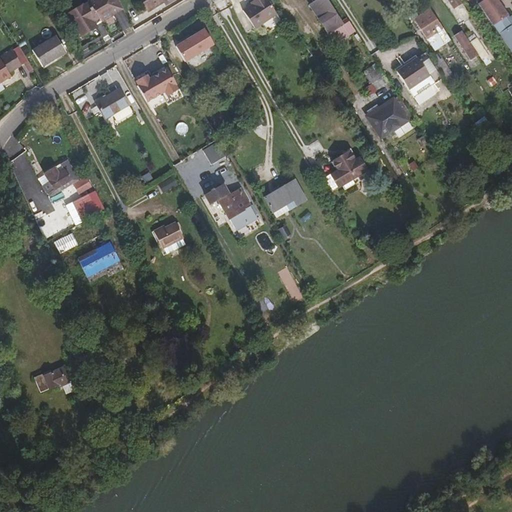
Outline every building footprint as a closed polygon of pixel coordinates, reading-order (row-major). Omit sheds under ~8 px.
[(116,0),(88,0),(66,11),(79,36),(98,27),(96,22),(121,9),(116,0)] [(140,0),(146,10),(161,2),(164,7),(174,1),(173,0),(140,0)] [(265,0),(253,0),(255,2),(251,5),(242,11),(254,29),(275,14),(265,0)] [(316,0),(310,4),(329,35),(343,26),(326,0),(316,0)] [(508,14),(498,0),(481,0),(478,3),(493,23),(499,20),(508,14)] [(511,52),(511,19),(508,14),(499,20),(504,27),(497,33),(511,52)] [(441,31),(433,18),(419,27),(433,48),(448,39),(442,30),(441,31)] [(472,42),(462,28),(455,33),(464,46),(472,42)] [(186,65),(210,51),(214,49),(205,34),(176,51),(185,66),(186,65)] [(32,53),(40,69),(65,55),(57,39),(32,53)] [(471,57),(479,52),(472,42),(464,46),(471,57)] [(20,67),(12,51),(0,58),(0,83),(9,78),(8,74),(20,67)] [(451,73),(437,52),(429,57),(444,78),(451,73)] [(396,72),(417,58),(416,56),(395,69),(396,72)] [(429,77),(417,58),(396,72),(408,90),(429,77)] [(178,88),(165,66),(146,77),(144,73),(132,80),(145,102),(163,92),(165,96),(178,88)] [(97,106),(99,110),(106,123),(108,126),(119,120),(133,112),(122,92),(97,106)] [(411,116),(397,95),(391,100),(405,121),(411,116)] [(405,121),(391,100),(365,117),(379,138),(392,129),(405,121)] [(106,123),(99,110),(91,114),(99,127),(106,123)] [(136,119),(133,112),(119,120),(122,127),(136,119)] [(395,134),(392,129),(379,138),(382,142),(395,134)] [(202,154),(210,168),(224,160),(217,146),(202,154)] [(335,171),(329,174),(336,188),(339,187),(351,180),(364,172),(356,158),(352,160),(347,152),(330,162),(335,171)] [(42,174),(52,190),(67,180),(58,164),(42,174)] [(336,188),(329,174),(317,181),(325,195),(336,188)] [(172,177),(158,185),(162,193),(176,186),(172,177)] [(353,184),(351,180),(339,187),(342,191),(353,184)] [(73,188),(77,195),(89,188),(85,181),(73,188)] [(262,198),(273,218),(294,206),(282,186),(262,198)] [(220,190),(203,200),(208,209),(218,203),(226,218),(233,214),(236,218),(250,210),(241,194),(227,202),(220,190)] [(177,230),(179,229),(176,223),(155,234),(163,250),(182,239),(177,230)] [(185,246),(182,239),(163,250),(166,257),(185,246)] [(75,260),(85,280),(117,264),(107,243),(75,260)] [(60,367),(42,375),(41,373),(31,377),(38,393),(56,386),(57,387),(67,383),(60,367)]
